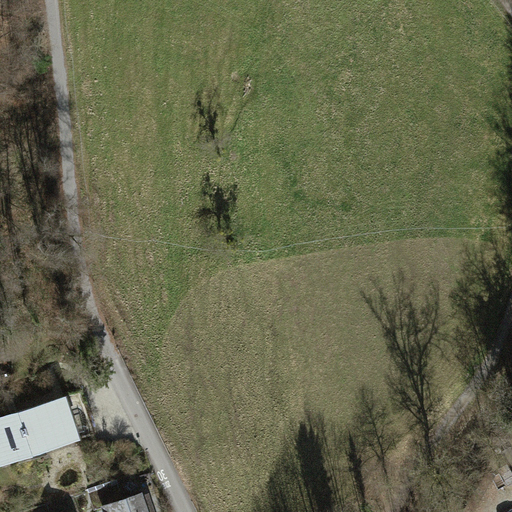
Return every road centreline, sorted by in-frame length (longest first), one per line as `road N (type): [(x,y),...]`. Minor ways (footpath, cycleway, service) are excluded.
road 1 (track): [(114,366),(54,0)]
road 2 (track): [(392,511),(499,348),(511,312)]
road 3 (residential): [(186,511),(114,366)]
